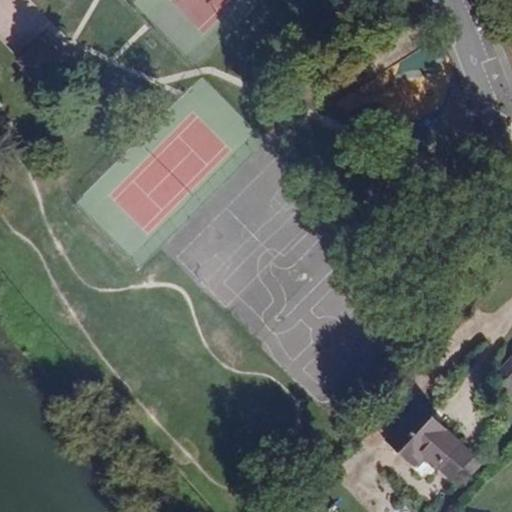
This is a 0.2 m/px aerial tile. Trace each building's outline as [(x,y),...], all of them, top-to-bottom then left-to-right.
[(31,0),(0,0),(0,35),(17,53),(51,21),(31,0)] [(41,44),(21,63),(33,76),(52,57),(41,44)] [(52,57),(33,76),(45,88),(65,70),(52,57)] [(511,359),(495,379),(511,394),(511,359)] [(471,459),(420,411),(390,442),(416,467),(424,459),(436,471),(439,467),(452,480),(471,459)]
